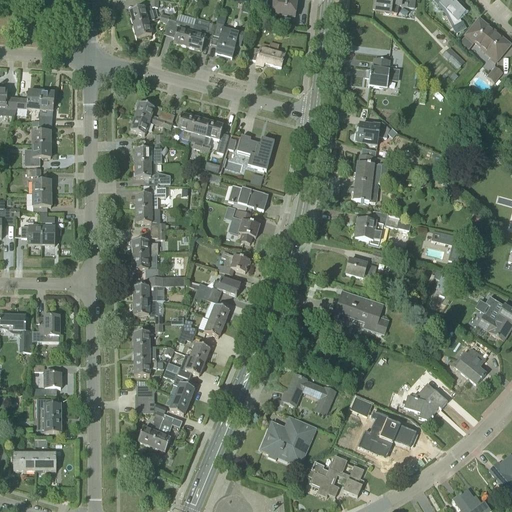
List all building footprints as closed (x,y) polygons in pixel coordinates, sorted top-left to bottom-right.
[(268,13),(273,18),(294,20),(294,21),(296,2),(283,0),(268,0),(268,2),(268,13)] [(374,0),(373,13),(374,13),(374,12),(397,15),(398,8),(414,10),(415,0),(374,0)] [(438,0),(440,3),(438,4),(444,10),(453,28),(461,23),(460,21),(469,12),(456,0),(438,0)] [(129,13),(133,27),(147,23),(154,21),(150,9),(143,11),(143,10),(129,13)] [(167,25),(169,19),(160,17),(158,23),(167,25)] [(193,26),(195,21),(179,17),(177,22),(193,26)] [(173,46),(187,50),(191,35),(193,28),(176,23),(176,21),(169,19),(167,25),(174,27),(173,31),(177,32),(173,46)] [(263,25),(259,19),(252,23),(255,29),(263,25)] [(479,22),(466,38),(493,60),(491,62),(495,65),(510,47),(479,22)] [(151,38),(147,23),(133,27),(137,42),(151,38)] [(211,41),(210,46),(218,48),(215,57),(232,61),(234,53),(238,55),(243,37),(223,31),(224,26),(216,24),(215,27),(211,41)] [(193,28),(191,35),(187,50),(200,53),(204,39),(211,41),(215,27),(209,25),(207,32),(193,28)] [(285,56),(277,54),(279,47),(270,44),(269,47),(261,45),(260,49),(259,52),(249,50),(246,61),(245,61),(256,64),(255,67),(263,69),(264,66),(282,71),(282,70),(281,70),(285,56)] [(447,62),(448,62),(450,59),(454,54),(449,49),(442,57),(447,62)] [(454,54),(450,59),(460,69),(464,64),(454,54)] [(388,74),(390,63),(374,61),(373,72),(370,71),(368,88),(388,91),(390,74),(388,74)] [(495,69),(486,79),(494,86),(502,75),(495,69)] [(0,91),(0,118),(14,119),(17,111),(16,111),(17,101),(7,100),(7,92),(0,91)] [(17,111),(26,112),(39,113),(39,119),(41,95),(28,94),(27,102),(17,101),(16,111),(17,111)] [(39,127),(52,128),(52,121),(52,114),(53,114),(54,96),(41,95),(39,119),(38,119),(38,124),(39,127)] [(138,111),(135,119),(149,124),(163,129),(167,115),(161,113),(158,120),(152,117),(154,110),(145,107),(145,105),(140,104),(138,105),(136,110),(138,111)] [(469,105),(466,113),(472,115),(475,107),(469,105)] [(167,115),(163,129),(170,131),(172,125),(172,124),(174,117),(167,115)] [(189,143),(195,121),(181,117),(177,131),(184,133),(182,141),(189,143)] [(145,138),(149,124),(135,119),(130,133),(145,138)] [(209,124),(195,121),(189,143),(196,144),(194,150),(201,152),(205,139),(209,124)] [(205,139),(201,152),(209,154),(210,148),(209,148),(211,140),(219,142),(215,154),(223,156),(227,142),(220,140),(223,128),(209,124),(205,139)] [(357,145),(377,148),(377,150),(385,151),(385,148),(377,147),(378,140),(386,141),(387,136),(392,141),(396,136),(383,124),(379,129),(372,128),(372,129),(359,127),(358,136),(356,136),(355,143),(357,144),(357,145)] [(32,134),(32,147),(50,147),(50,134),(32,134)] [(250,157),(247,169),(266,174),(274,144),(261,141),(260,146),(250,144),(251,141),(241,138),(237,154),(250,157)] [(233,153),(236,143),(230,141),(227,151),(233,153)] [(50,161),(50,147),(32,147),(32,161),(50,161)] [(135,166),(150,166),(156,166),(163,166),(163,151),(150,152),(135,152),(135,166)] [(497,161),(500,158),(495,152),(491,155),(497,161)] [(355,185),(371,187),(377,187),(379,187),(381,168),(371,167),(372,159),(361,158),(360,166),(357,166),(355,185)] [(156,166),(150,166),(135,166),(135,181),(144,180),(145,189),(157,189),(159,189),(159,187),(172,186),(172,179),(159,175),(159,174),(156,174),(156,166)] [(32,183),(33,196),(51,196),(50,183),(40,183),(40,172),(32,172),(27,172),(27,179),(32,179),(32,183)] [(261,187),(262,178),(252,177),(251,185),(261,187)] [(204,183),(203,180),(196,183),(198,189),(203,187),(204,183)] [(377,187),(371,187),(355,185),(353,203),(360,204),(369,205),(375,205),(377,187)] [(263,214),(266,205),(268,198),(264,197),(232,188),(228,204),(233,205),(232,209),(245,213),(246,209),(263,214)] [(136,198),(136,212),(151,212),(157,211),(157,200),(165,200),(165,191),(157,191),(157,189),(145,189),(142,189),(142,197),(136,198)] [(51,196),(33,196),(33,210),(51,210),(51,196)] [(150,234),(165,235),(165,227),(164,226),(159,226),(159,211),(157,211),(151,212),(136,212),(136,226),(150,226),(150,228),(150,234)] [(239,244),(240,244),(250,247),(252,240),(255,241),(259,228),(248,225),(250,217),(244,215),(234,212),(230,222),(234,223),(232,228),(239,231),(237,235),(241,236),(239,244)] [(480,225),(480,224),(481,219),(481,218),(474,216),(472,224),(480,225)] [(49,224),(47,224),(47,220),(40,220),(40,224),(41,224),(41,230),(41,248),(55,248),(55,230),(49,230),(49,224)] [(383,227),(375,225),(357,222),(356,232),(355,234),(354,237),(355,239),(355,241),(369,243),(369,246),(378,249),(383,227)] [(410,227),(398,224),(396,230),(408,233),(410,227)] [(41,230),(28,230),(21,229),(21,241),(28,241),(28,248),(41,248),(41,230)] [(452,248),(460,250),(462,241),(440,236),(438,245),(452,248)] [(148,258),(148,243),(133,243),(133,258),(148,258)] [(219,268),(217,274),(232,278),(233,272),(245,275),(249,263),(234,258),(234,259),(228,257),(228,256),(223,255),(222,259),(227,261),(224,269),(219,268)] [(391,267),(393,260),(375,255),(373,262),(391,267)] [(133,273),(148,272),(148,258),(133,258),(133,273)] [(346,276),(363,281),(362,284),(372,286),(373,281),(376,270),(366,268),(367,267),(349,263),(350,262),(349,262),(345,277),(346,277),(346,276)] [(434,281),(440,282),(441,279),(443,280),(444,276),(436,273),(434,281)] [(450,295),(454,285),(443,280),(441,279),(440,282),(437,290),(450,295)] [(133,304),(156,304),(156,289),(184,289),(184,280),(162,280),(154,280),(147,280),(147,289),(133,290),(133,304)] [(240,287),(221,281),(217,292),(235,298),(235,299),(236,299),(241,286),(240,286),(240,287)] [(197,292),(209,297),(211,291),(200,286),(197,292)] [(209,297),(197,292),(193,303),(200,305),(201,301),(207,303),(209,297)] [(343,296),(341,301),(334,321),(343,324),(344,320),(364,326),(362,331),(384,338),(389,323),(379,320),(383,309),(343,296)] [(511,311),(504,307),(503,308),(489,299),(485,306),(489,309),(477,327),(488,333),(487,334),(503,344),(511,329),(511,311)] [(156,318),(156,304),(133,304),(134,318),(150,318),(150,319),(155,319),(155,327),(162,326),(162,318),(156,318)] [(210,321),(223,327),(229,313),(215,308),(210,321)] [(0,329),(9,329),(10,333),(13,333),(13,336),(21,337),(21,355),(31,356),(32,333),(25,333),(26,319),(0,319),(0,329)] [(45,336),(45,342),(51,342),(51,339),(59,339),(59,336),(60,336),(60,330),(59,330),(59,319),(45,319),(45,321),(39,321),(39,319),(38,319),(38,336),(45,336)] [(218,340),(223,327),(210,321),(204,335),(218,340)] [(182,333),(194,338),(197,332),(191,330),(193,325),(187,322),(182,333)] [(194,338),(182,333),(177,344),(184,347),(186,342),(192,344),(194,338)] [(134,350),(149,349),(149,335),(134,335),(134,350)] [(191,359),(204,365),(210,352),(196,346),(191,359)] [(149,349),(134,350),(134,364),(156,364),(156,349),(149,349)] [(170,359),(173,352),(167,349),(164,357),(170,359)] [(455,370),(455,371),(469,382),(464,388),(464,389),(470,382),(476,388),(480,382),(481,382),(486,377),(479,371),(485,363),(477,356),(471,351),(467,356),(464,353),(452,368),(455,370)] [(178,377),(191,383),(193,376),(199,378),(204,365),(191,359),(185,357),(179,371),(180,371),(178,377)] [(149,379),(149,371),(156,371),(156,364),(134,364),(134,379),(149,379)] [(166,372),(164,379),(170,381),(174,383),(175,383),(177,379),(178,377),(166,372)] [(55,374),(44,374),(45,391),(45,398),(58,398),(58,391),(60,391),(60,377),(55,377),(55,374)] [(420,415),(418,421),(427,423),(432,418),(433,419),(432,418),(439,411),(440,412),(447,404),(438,396),(444,390),(427,374),(420,381),(426,386),(414,399),(407,397),(403,410),(420,415)] [(283,405),(296,410),(302,396),(318,403),(313,414),(325,419),(336,394),(324,389),(323,391),(307,384),(307,382),(304,381),(304,382),(294,378),(283,405)] [(174,383),(173,387),(179,389),(175,399),(189,405),(194,391),(188,389),(190,384),(177,379),(175,383),(174,383)] [(149,397),(149,403),(149,407),(154,407),(154,406),(154,397),(157,392),(148,392),(148,397),(149,397)] [(183,418),(189,405),(175,399),(169,413),(183,418)] [(36,422),(44,422),(44,436),(61,436),(61,407),(49,407),(49,402),(38,402),(39,411),(36,411),(36,422)] [(157,414),(163,417),(165,411),(154,406),(154,407),(149,407),(149,409),(149,415),(157,415),(157,414)] [(164,417),(163,417),(157,414),(157,415),(155,420),(161,423),(164,417)] [(170,441),(167,440),(172,427),(179,430),(182,424),(164,417),(161,423),(160,427),(151,449),(165,455),(170,441)] [(376,422),(363,452),(376,458),(376,459),(386,464),(389,457),(387,457),(393,444),(409,451),(410,450),(409,450),(415,436),(416,436),(391,425),(392,423),(383,419),(381,424),(376,422)] [(289,420),(284,431),(271,425),(260,452),(269,456),(268,459),(276,462),(277,460),(297,468),(307,444),(310,445),(316,431),(302,426),(289,420)] [(154,424),(150,433),(143,430),(138,444),(151,449),(160,427),(154,424)] [(35,457),(35,474),(56,474),(56,457),(56,454),(35,454),(35,457)] [(35,474),(35,457),(13,457),(13,474),(35,474)] [(364,484),(360,482),(364,473),(354,469),(350,479),(342,475),(347,464),(334,458),(328,473),(323,472),(324,469),(314,464),(311,472),(307,471),(304,477),(312,481),(309,486),(311,487),(312,484),(320,488),(317,496),(327,500),(326,500),(327,497),(335,500),(339,490),(331,487),(335,477),(348,483),(343,494),(356,499),(357,500),(364,484)] [(489,474),(501,488),(507,494),(511,489),(511,481),(509,479),(511,476),(511,459),(510,458),(499,468),(498,466),(489,474)] [(489,511),(484,505),(483,505),(479,509),(467,493),(461,497),(460,496),(459,498),(453,503),(459,511),(463,511),(466,510),(468,511),(489,511)]
